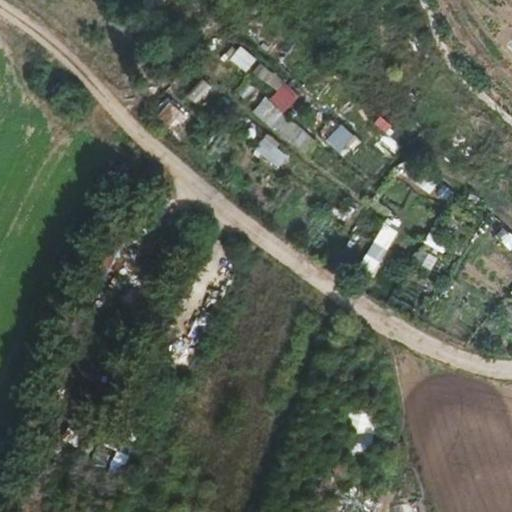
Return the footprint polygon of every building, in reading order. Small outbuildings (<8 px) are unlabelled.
[(241,46),(231,60),(249,73),(259,59),(241,46)] [(317,138),(284,114),(300,93),(263,66),(253,79),(272,92),(255,115),(306,153),(317,138)] [(158,122),(175,133),(188,114),(171,102),(158,122)] [(346,156),(360,137),(334,118),(321,136),(346,156)] [(279,170),(291,154),(268,136),(256,151),(279,170)] [(380,174),(387,159),(362,147),(355,161),(380,174)] [(378,270),(393,242),(381,235),(365,263),(378,270)] [(415,264),(433,272),(440,256),(422,249),(415,264)]
